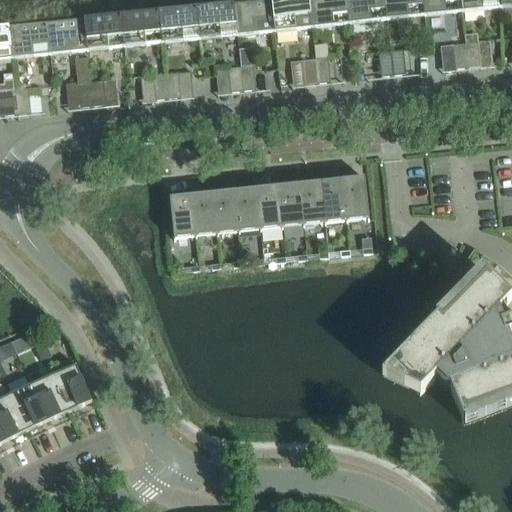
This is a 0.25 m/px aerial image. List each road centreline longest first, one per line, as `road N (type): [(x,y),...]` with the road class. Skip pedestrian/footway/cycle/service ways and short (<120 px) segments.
road 1 (tertiary): [(511,90),(80,132),(32,154),(19,173)]
road 2 (tertiary): [(140,420),(110,335),(25,234),(16,206),(19,173)]
road 3 (residential): [(395,511),(342,488),(207,479),(172,460)]
road 4 (residential): [(0,495),(140,420)]
